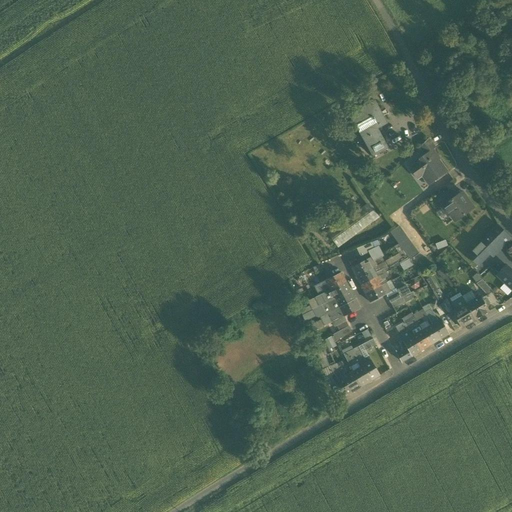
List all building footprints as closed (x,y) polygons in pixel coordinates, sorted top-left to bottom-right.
[(349,115),(373,157),(389,148),(379,131),(382,130),(380,127),(388,124),(375,101),(349,115)] [(419,148),(425,155),(433,149),(434,150),(436,148),(429,138),(419,148)] [(422,173),(431,184),(441,177),(447,172),(437,157),(439,156),(434,150),(433,149),(425,155),(421,158),(422,159),(409,169),(416,178),(422,173)] [(440,197),(445,204),(455,197),(450,190),(440,197)] [(450,216),(455,222),(474,208),(467,198),(464,201),(459,194),(455,197),(445,204),(441,207),(448,217),(450,216)] [(327,233),(338,248),(379,218),(368,203),(327,233)] [(448,217),(441,207),(436,211),(443,221),(448,217)] [(406,255),(410,260),(419,254),(399,226),(390,233),(398,244),(400,246),(406,255)] [(469,256),(478,265),(489,253),(493,257),(510,238),(498,226),(469,256)] [(448,246),(445,240),(435,244),(438,250),(448,246)] [(357,249),(360,256),(368,252),(375,248),(372,242),(357,249)] [(375,248),(368,252),(371,258),(372,258),(374,260),(381,257),(382,257),(384,256),(379,246),(375,248)] [(399,253),(402,258),(406,255),(400,246),(396,249),(399,254),(399,253)] [(384,262),(377,266),(378,269),(380,268),(385,266),(386,266),(392,263),(402,258),(399,253),(399,254),(384,262)] [(402,258),(392,263),(394,268),(400,265),(410,260),(406,255),(402,258)] [(371,258),(368,260),(371,266),(375,263),(377,266),(384,262),(382,257),(381,257),(374,260),(372,258),(371,258)] [(357,276),(377,266),(375,263),(371,266),(368,260),(364,262),(352,268),(357,276)] [(413,265),(410,260),(400,265),(404,271),(413,265)] [(380,268),(382,274),(385,273),(394,268),(392,263),(386,266),(385,266),(380,268)] [(313,268),(316,274),(325,269),(322,264),(313,268)] [(357,276),(361,285),(377,277),(374,271),(378,269),(377,266),(357,276)] [(511,288),(511,271),(506,266),(498,275),(505,282),(511,288)] [(382,274),(380,268),(378,269),(374,271),(377,277),(382,274)] [(454,286),(441,268),(437,272),(443,280),(445,279),(451,288),(454,286)] [(325,290),(326,292),(346,282),(342,273),(331,279),(326,282),(329,287),(325,290)] [(382,274),(377,277),(380,283),(384,281),(386,280),(385,278),(388,277),(385,273),(382,274)] [(472,277),(477,284),(482,280),(477,273),(472,277)] [(361,285),(366,294),(386,283),(384,281),(380,283),(377,277),(361,285)] [(443,298),(431,277),(426,280),(438,301),(443,298)] [(415,280),(410,282),(410,287),(415,290),(419,287),(419,282),(415,280)] [(477,284),(487,296),(493,292),(491,289),(482,280),(477,284)] [(391,281),(386,283),(390,292),(395,289),(391,281)] [(329,287),(326,282),(315,287),(319,296),(322,295),(321,295),(326,292),(325,290),(329,287)] [(346,282),(326,292),(327,295),(332,293),(335,299),(351,291),(346,282)] [(511,291),(511,288),(505,282),(500,288),(508,296),(511,291)] [(390,292),(386,283),(366,294),(370,302),(386,294),(390,292)] [(407,285),(397,290),(398,292),(397,293),(400,298),(401,299),(411,293),(407,285)] [(390,292),(386,294),(388,298),(397,293),(398,292),(397,290),(396,289),(395,289),(390,292)] [(351,291),(335,299),(338,305),(333,307),(335,310),(355,299),(351,291)] [(471,291),(462,297),(466,304),(467,304),(476,298),(471,291)] [(327,303),(335,299),(332,293),(327,295),(326,292),(321,295),(322,295),(319,296),(316,298),(320,306),(321,306),(327,303)] [(391,304),(394,310),(405,304),(417,297),(414,292),(411,293),(401,299),(391,304)] [(388,298),(391,303),(400,298),(397,293),(388,298)] [(451,302),(461,296),(459,293),(449,299),(451,302)] [(451,302),(456,310),(466,304),(462,297),(461,296),(451,302)] [(476,298),(467,304),(476,320),(489,312),(480,296),(476,298)] [(320,306),(316,298),(308,301),(310,306),(313,310),(320,306)] [(332,311),(335,310),(333,307),(338,305),(335,299),(327,303),(332,311)] [(332,311),(336,320),(344,316),(360,308),(355,299),(335,310),(332,311)] [(436,309),(440,306),(436,300),(430,304),(434,310),(436,309)] [(440,306),(445,314),(450,311),(444,302),(440,306)] [(332,311),(327,303),(321,306),(325,315),(327,314),(332,311)] [(462,328),(476,320),(467,304),(466,304),(456,310),(453,312),(462,328)] [(427,315),(430,320),(432,319),(434,318),(430,311),(431,310),(429,305),(423,308),(423,309),(427,315)] [(313,310),(310,306),(301,310),(303,315),(313,310)] [(320,306),(313,310),(316,316),(316,317),(319,318),(320,317),(325,315),(321,306),(320,306)] [(436,309),(440,316),(444,314),(440,306),(436,309)] [(427,315),(423,309),(413,315),(414,316),(417,321),(427,315)] [(313,310),(303,315),(305,322),(316,316),(313,310)] [(336,320),(332,311),(327,314),(331,322),(336,320)] [(414,316),(413,315),(412,313),(402,319),(404,322),(414,316)] [(325,315),(320,317),(321,319),(325,326),(331,323),(331,322),(327,314),(325,315)] [(346,321),(344,316),(336,320),(331,322),(331,323),(334,328),(346,321)] [(422,330),(420,327),(420,326),(417,321),(414,316),(404,322),(404,323),(408,329),(410,332),(412,331),(415,335),(422,330)] [(325,326),(321,319),(307,327),(310,334),(325,326)] [(432,319),(430,320),(441,339),(449,334),(440,319),(435,323),(432,319)] [(431,345),(441,339),(430,320),(427,322),(430,326),(422,330),(431,345)] [(334,328),(336,333),(349,326),(346,321),(334,328)] [(400,333),(400,334),(408,329),(404,323),(404,322),(396,327),(400,333)] [(430,326),(427,322),(420,326),(420,327),(422,330),(430,326)] [(352,332),(349,326),(336,333),(333,334),(336,340),(352,332)] [(387,332),(390,339),(400,333),(396,327),(387,332)] [(367,329),(360,332),(363,338),(369,336),(367,329)] [(400,334),(404,341),(410,338),(407,333),(410,332),(408,329),(400,334)] [(421,351),(431,345),(422,330),(415,335),(412,331),(410,332),(421,351)] [(421,351),(410,332),(407,333),(410,338),(404,341),(408,348),(413,356),(421,351)] [(323,340),(328,349),(328,350),(336,346),(332,336),(323,340)] [(363,344),(366,350),(378,344),(375,338),(363,344)] [(314,344),(318,354),(324,351),(328,349),(323,340),(323,339),(314,344)] [(369,356),(366,350),(363,344),(358,347),(361,353),(364,358),(369,356)] [(353,349),(356,355),(361,353),(358,347),(353,349)] [(413,356),(408,348),(398,354),(403,362),(413,356)] [(343,354),(350,367),(358,363),(360,362),(356,355),(353,349),(343,354)] [(324,351),(318,354),(317,354),(323,369),(328,367),(329,366),(324,351)] [(356,355),(360,362),(363,360),(365,359),(364,358),(361,353),(356,355)] [(365,364),(363,360),(360,362),(372,381),(380,376),(371,361),(365,364)] [(335,364),(340,374),(343,372),(345,376),(349,374),(342,361),(335,364)] [(362,387),(372,381),(360,362),(358,363),(360,367),(353,372),(362,387)] [(328,367),(332,379),(340,374),(335,364),(335,363),(329,366),(328,367)] [(360,367),(358,363),(350,367),(353,372),(360,367)] [(323,369),(330,386),(335,383),(332,379),(328,367),(323,369)] [(362,387),(353,372),(349,374),(345,376),(343,372),(340,374),(352,393),(362,387)] [(352,393),(340,374),(332,379),(335,383),(343,398),(352,393)]
